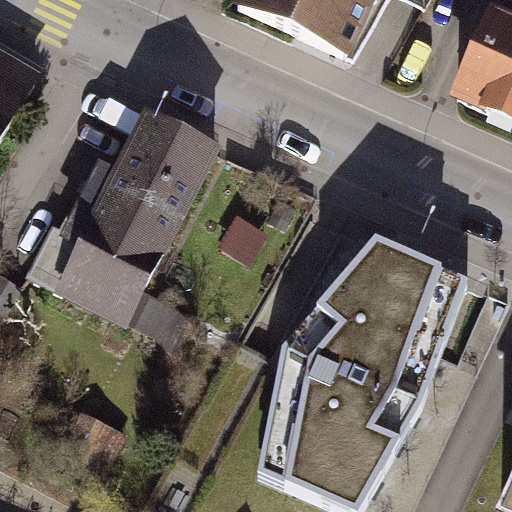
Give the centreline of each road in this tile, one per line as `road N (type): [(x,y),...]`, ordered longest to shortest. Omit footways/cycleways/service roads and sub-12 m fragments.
road 1 (residential): [(119,37),(511,210)]
road 2 (residential): [(0,256),(119,37)]
